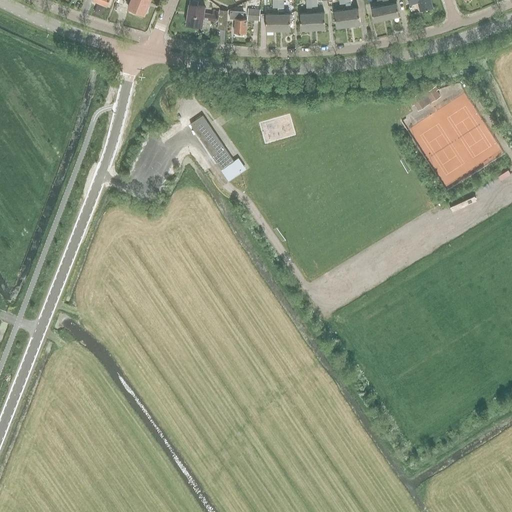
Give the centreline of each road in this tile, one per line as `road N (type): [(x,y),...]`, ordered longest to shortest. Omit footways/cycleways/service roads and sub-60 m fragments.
road 1 (secondary): [(0,434),(140,55)]
road 2 (secondary): [(140,55),(262,71),(336,65),(458,41),(511,19)]
road 3 (residential): [(453,24),(380,44),(281,55),(155,42)]
road 4 (secondary): [(140,55),(0,4)]
road 5 (residential): [(155,42),(42,0)]
